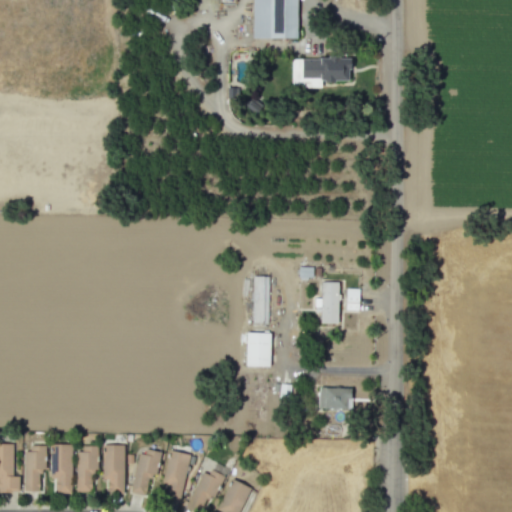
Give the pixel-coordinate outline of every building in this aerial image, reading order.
[(296,0),(251,0),(251,38),(296,38),(296,0)] [(300,57),(300,80),(348,80),(348,58),(300,57)] [(267,324),(267,276),(252,276),(251,324),(267,324)] [(337,282),(320,282),(319,323),(337,323),(337,282)] [(357,288),(345,289),(345,305),(357,305),(357,288)] [(245,366),(268,367),(269,333),(246,332),(245,366)] [(350,388),(317,387),(317,409),(349,409),(350,388)] [(0,491),(18,491),(18,476),(12,476),(12,443),(0,443),(0,491)] [(49,478),(55,478),(55,493),(71,493),(70,444),(49,444),(49,478)] [(101,479),(107,479),(107,493),(122,493),(123,445),(102,445),(101,479)] [(23,491),(38,491),(38,471),(45,471),(44,447),(23,447),(23,491)] [(90,492),(90,472),(97,472),(97,447),(75,448),(75,492),(90,492)] [(130,493),(145,495),(148,476),(156,477),(159,453),(137,449),(130,493)] [(160,483),(166,485),(163,498),(178,502),(188,454),(168,450),(160,483)] [(222,478),(203,468),(186,504),(199,511),(207,495),(213,498),(222,478)] [(238,511),(249,488),(230,479),(215,509),(220,511),(238,511)]
